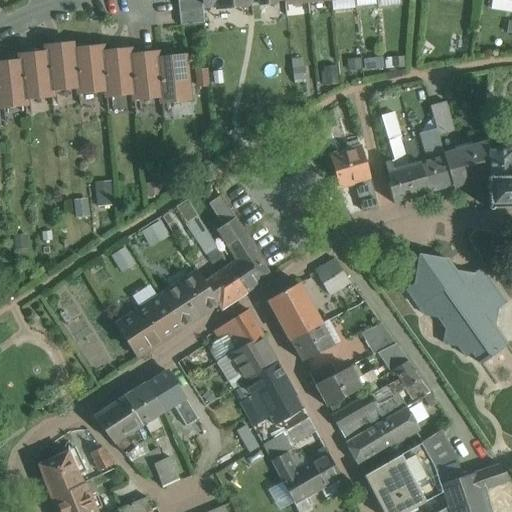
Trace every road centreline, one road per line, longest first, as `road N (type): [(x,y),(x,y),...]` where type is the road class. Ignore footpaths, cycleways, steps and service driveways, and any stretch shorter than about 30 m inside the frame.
road 1 (residential): [(252,296),(38,438),(26,462),(28,491)]
road 2 (residential): [(511,220),(442,209),(389,215),(252,296)]
road 3 (residential): [(368,511),(252,296)]
